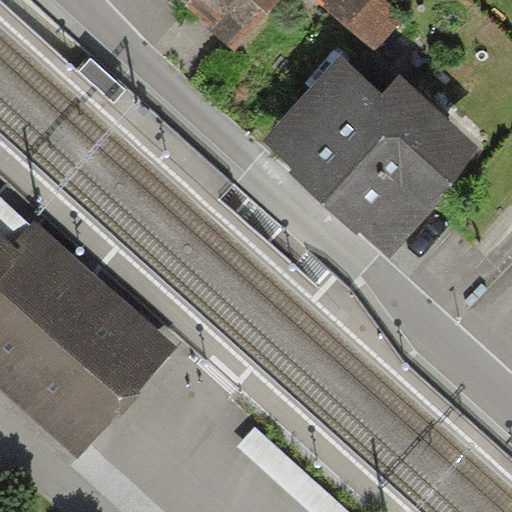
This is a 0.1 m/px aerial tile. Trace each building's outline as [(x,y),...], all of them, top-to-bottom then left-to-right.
[(306,0),(184,0),(256,60),(306,0)] [(92,51),(80,64),(116,97),(129,83),(92,51)] [(480,173),(346,60),(276,143),(410,255),(480,173)] [(0,214),(158,355),(83,439),(0,365),(0,383),(80,454),(176,346),(0,190),(0,214)] [(0,365),(83,439),(158,355),(0,214),(0,365)]
